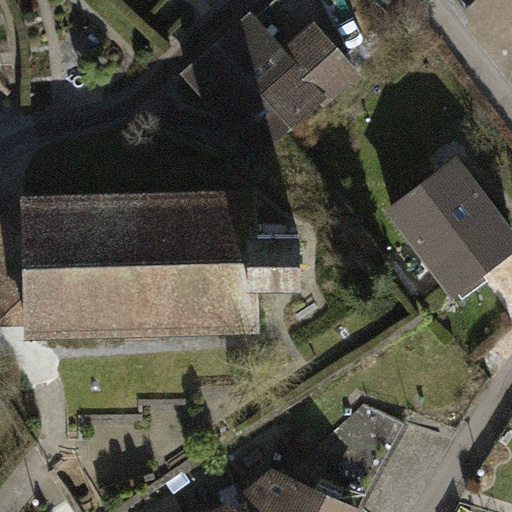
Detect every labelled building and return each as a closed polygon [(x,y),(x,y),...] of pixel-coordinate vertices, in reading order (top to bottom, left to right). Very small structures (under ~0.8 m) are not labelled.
[(251,10),(181,69),(254,156),(321,100),(324,104),(358,75),(335,47),(313,21),(282,47),(251,10)] [(511,227),(457,153),(383,208),(451,299),(511,254),(511,227)] [(252,191),(18,194),(18,209),(0,208),(0,331),(15,332),(15,338),(252,335),(252,287),(296,287),(295,237),(253,237),(252,191)] [(289,476),(361,511),(411,424),(366,405),(289,476)] [(360,511),(361,511),(289,476),(271,467),(237,497),(240,504),(230,510),(227,503),(206,511),(360,511)]
